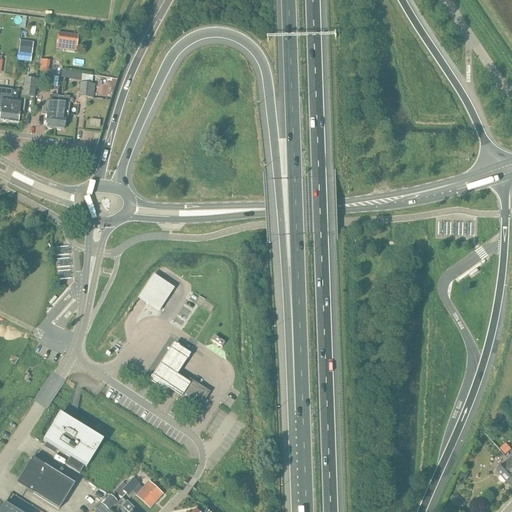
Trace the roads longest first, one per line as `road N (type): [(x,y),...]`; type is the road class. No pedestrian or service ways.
road 1 (motorway): [(331,511),(314,0)]
road 2 (motorway): [(117,188),(139,124),(183,46),(213,34),(245,43),(264,68),(282,245),(299,310)]
road 3 (motorway): [(421,511),(480,373),(495,315),(505,223),(497,172)]
road 4 (motorway): [(288,0),(299,310)]
road 5 (primary): [(226,212),(395,200),(497,172)]
road 6 (unclassified): [(181,496),(201,469),(197,440),(72,357)]
road 7 (motorway): [(299,310),(305,511)]
road 8 (motorway): [(497,172),(466,98),(401,0)]
road 9 (motorway): [(163,0),(120,100),(96,185)]
road 10 (unclassified): [(0,469),(72,357)]
